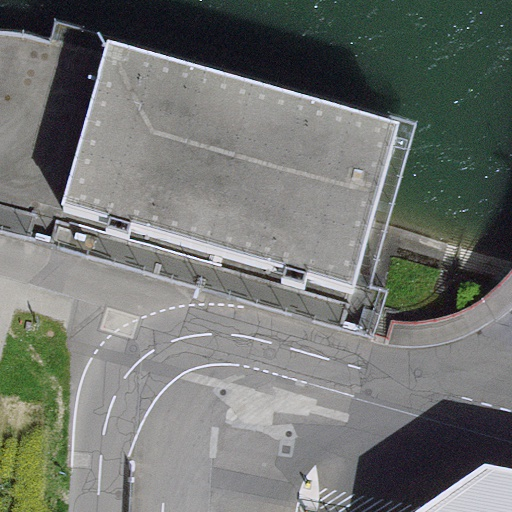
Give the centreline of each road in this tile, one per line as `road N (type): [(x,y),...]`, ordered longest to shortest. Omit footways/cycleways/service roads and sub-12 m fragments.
road 1 (residential): [(511,409),(193,326),(150,356)]
road 2 (residential): [(150,356),(127,303),(0,261)]
road 3 (residential): [(150,356),(108,387),(95,511)]
